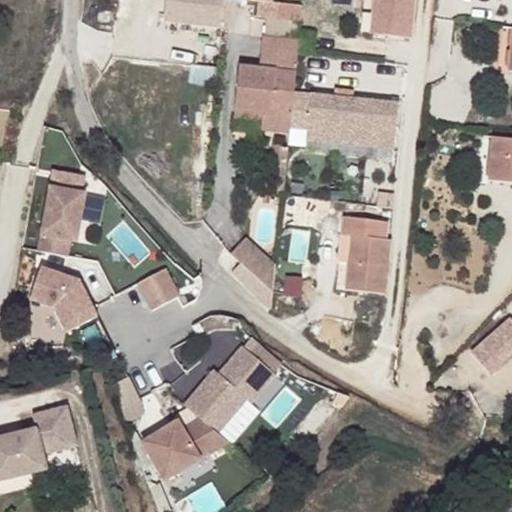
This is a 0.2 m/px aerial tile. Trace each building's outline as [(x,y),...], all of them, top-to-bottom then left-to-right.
[(221,28),(223,0),(166,0),(164,22),(221,28)] [(414,0),(374,0),(371,33),(411,37),(414,0)] [(294,92),(299,41),(262,36),(259,69),(239,66),(235,111),(263,114),(261,129),(290,132),(290,127),(294,92)] [(311,94),(294,92),(290,127),(307,128),(311,94)] [(398,102),(311,94),(307,128),(306,139),(394,148),(398,102)] [(263,114),(235,111),(234,119),(258,122),(257,129),(261,129),(263,114)] [(511,138),(493,137),(489,180),(511,182),(511,138)] [(286,166),(288,148),(280,147),(278,165),(286,166)] [(45,170),(30,249),(59,255),(62,239),(58,238),(61,221),(72,222),(77,192),(74,192),(76,176),(45,170)] [(386,240),(388,222),(343,217),(341,236),(350,236),(345,289),(385,294),(391,240),(386,240)] [(62,239),(68,240),(72,222),(61,221),(58,238),(62,239)] [(275,263),(246,237),(235,249),(273,288),(275,263)] [(273,288),(235,249),(231,254),(272,292),(273,288)] [(95,315),(78,279),(39,264),(28,297),(52,306),(64,331),(95,315)] [(164,270),(135,284),(147,312),(177,298),(164,270)] [(272,368),(241,341),(216,369),(212,365),(179,403),(197,419),(214,434),(272,368)] [(39,434),(0,436),(0,477),(42,474),(41,459),(76,456),(73,416),(38,419),(39,434)] [(161,479),(224,443),(214,434),(196,419),(179,428),(174,421),(139,441),(161,479)]
